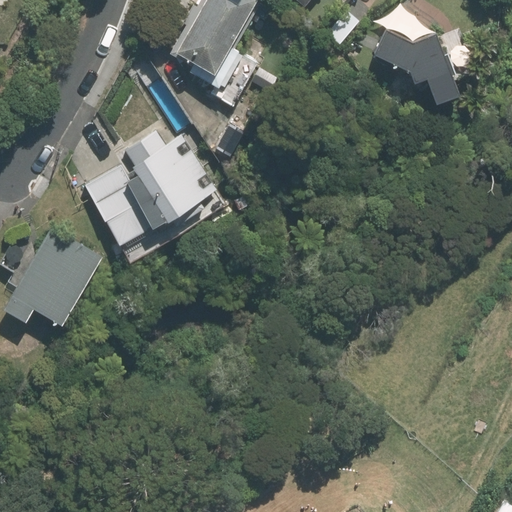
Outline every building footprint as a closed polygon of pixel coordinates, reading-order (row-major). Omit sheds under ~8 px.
[(260,0),(201,0),(173,50),(218,75),(260,0)] [(441,31),(418,40),(391,27),(380,49),(415,66),(419,79),(432,75),(441,100),(464,91),(441,31)] [(173,219),(220,188),(184,133),(168,143),(158,128),(127,148),(173,219)] [(121,161),(87,183),(126,243),(160,220),(121,161)] [(38,305),(67,322),(105,254),(52,224),(7,305),(30,318),(38,305)]
